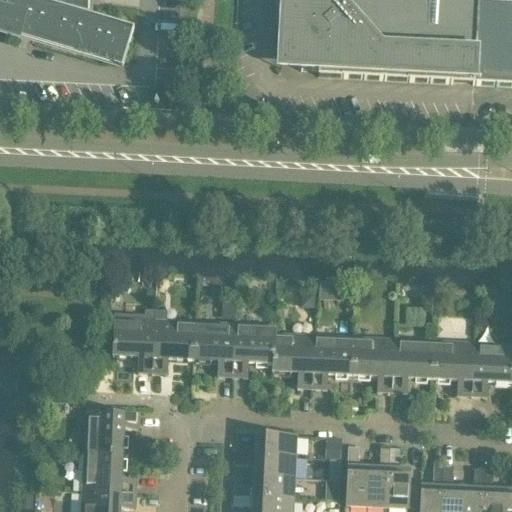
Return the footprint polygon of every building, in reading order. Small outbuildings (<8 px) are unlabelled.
[(134,31),(89,18),(90,0),(31,0),(31,1),(28,0),(7,0),(0,26),(0,36),(122,72),(134,31)] [(511,0),(277,0),(274,77),(511,89),(511,0)] [(396,297),(392,294),(387,296),(387,301),(391,304),(396,302),(396,297)] [(314,310),(314,297),(301,297),(301,305),(306,310),(314,310)] [(110,308),(103,307),(100,307),(99,324),(102,324),(109,325),(110,308)] [(469,331),(469,320),(451,320),(450,330),(469,331)] [(138,362),(137,377),(152,378),(155,323),(114,321),(112,361),(138,362)] [(194,325),(155,323),(152,378),(167,378),(167,364),(193,365),(194,325)] [(234,327),(194,325),(193,365),(218,366),(217,381),(232,382),(234,327)] [(274,337),(274,329),(234,327),(232,382),(246,382),(247,367),(272,369),(273,369),(273,337),(274,337)] [(273,337),(273,369),(272,369),(271,377),(298,378),(297,393),(311,393),(314,338),(274,337),(273,337)] [(327,379),(352,380),(354,340),(314,338),(311,393),(326,394),(327,379)] [(377,396),(391,397),(394,342),(354,340),(352,380),(377,382),(377,396)] [(406,398),(407,383),(432,384),(434,344),(394,342),(391,397),(406,398)] [(456,400),(471,401),(474,346),(434,344),(432,384),(457,385),(456,400)] [(486,402),(487,387),(511,387),(511,347),(474,346),(471,401),(486,402)] [(85,415),(83,456),(123,458),(124,432),(139,433),(140,418),(85,415)] [(235,459),(295,461),(296,440),(256,438),(255,450),(235,449),(235,459)] [(298,476),(325,477),(326,446),(299,445),(298,476)] [(345,511),(366,511),(368,471),(357,471),(358,451),(347,450),(345,511)] [(379,472),(368,471),(366,511),(368,511),(386,511),(389,452),(380,452),(379,472)] [(398,472),(399,453),(389,452),(386,511),(418,511),(420,490),(409,489),(410,473),(398,472)] [(341,454),(326,454),(326,462),(340,463),(341,454)] [(122,483),(123,458),(83,456),(81,496),(136,498),(137,484),(122,483)] [(294,482),(295,461),(235,459),(235,468),(254,469),(254,480),(294,482)] [(420,490),(418,511),(440,511),(443,471),(433,470),(432,490),(420,489),(420,490)] [(440,511),(460,511),(462,491),(451,491),(452,471),(443,471),(440,511)] [(473,492),(462,491),(460,511),(481,511),(483,473),(474,472),(473,492)] [(339,484),(340,474),(329,473),(328,483),(339,484)] [(493,473),(483,473),(481,511),(501,511),(503,494),(492,493),(493,473)] [(293,502),(294,482),(254,480),(253,491),(234,490),(233,499),(293,502)] [(511,511),(511,493),(503,494),(501,511),(511,511)] [(81,496),(80,511),(135,511),(136,498),(81,496)] [(252,510),(252,511),(292,511),(293,502),(233,499),(233,509),(252,510)]
